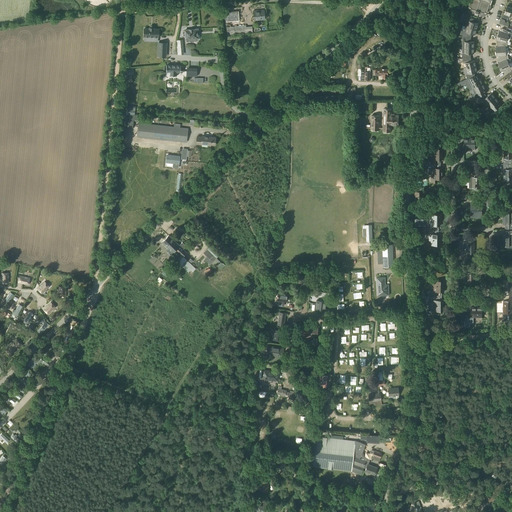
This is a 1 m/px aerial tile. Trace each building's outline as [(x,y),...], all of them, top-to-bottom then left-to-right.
[(471,1),(468,7),(471,8),(470,11),(475,12),(475,13),(478,14),(484,16),(486,13),(488,7),(490,8),(491,5),(489,5),(490,0),(468,0),(469,0),(471,1)] [(503,16),(502,17),(508,18),(509,16),(511,8),(507,6),(504,14),(503,14),(503,16)] [(264,10),(253,11),(253,20),(264,20),(264,10)] [(238,11),(225,12),(226,22),(239,21),(238,16),(238,11)] [(170,22),(170,15),(168,15),(168,12),(161,12),(160,21),(170,22)] [(468,18),(467,20),(467,22),(468,23),(467,27),(477,29),(478,23),(473,22),(474,19),(468,18)] [(234,27),(226,27),(227,35),(246,33),(245,25),(234,27)] [(461,30),(460,34),(463,35),(463,36),(469,37),(469,35),(470,35),(470,33),(472,34),(475,35),(477,29),(467,27),(465,26),(464,30),(461,30)] [(149,29),(144,29),(144,36),(158,37),(158,30),(153,29),(153,28),(149,28),(149,29)] [(499,31),(498,35),(507,38),(508,35),(509,35),(511,33),(502,28),(500,31),(499,31)] [(198,38),(197,29),(185,30),(185,33),(183,33),(183,36),(185,36),(186,39),(190,39),(194,39),(194,38),(198,38)] [(498,35),(496,40),(498,40),(497,43),(507,45),(508,42),(506,41),(507,38),(498,35)] [(462,42),(462,47),(474,48),(474,42),(469,42),(469,37),(463,36),(462,42)] [(462,53),(462,58),(468,57),(469,53),(474,53),(474,48),(462,47),(462,53)] [(369,52),(367,54),(372,59),(379,53),(375,48),(370,52),(369,52)] [(506,51),(496,51),(496,56),(498,56),(498,59),(508,57),(507,54),(506,54),(506,51)] [(468,57),(462,58),(463,63),(465,63),(467,68),(476,66),(475,60),(469,62),(468,57)] [(499,62),(498,63),(500,67),(511,62),(510,59),(509,60),(508,57),(498,59),(499,62)] [(511,64),(511,62),(500,67),(501,71),(503,71),(504,74),(511,68),(511,67),(511,66),(511,65),(511,64)] [(166,65),(166,72),(169,72),(170,72),(170,75),(176,75),(176,72),(180,72),(181,66),(170,65),(169,65),(166,65)] [(468,74),(466,74),(467,79),(473,77),(472,73),(477,72),(476,66),(467,68),(468,74)] [(375,75),(383,76),(383,78),(388,79),(388,75),(388,69),(380,68),(380,69),(375,69),(375,75)] [(467,79),(460,83),(462,86),(465,85),(463,82),(467,80),(472,89),(482,83),(480,78),(475,81),(473,77),(467,79)] [(467,81),(465,82),(470,92),(473,91),(467,81)] [(482,83),(472,89),(477,98),(484,93),(486,92),(485,89),(482,83)] [(484,93),(477,98),(480,102),(482,101),(486,105),(495,97),(491,93),(487,97),(484,93)] [(495,97),(486,105),(489,109),(488,111),(491,114),(501,105),(498,102),(499,102),(495,97)] [(391,109),(384,108),(383,133),(390,133),(390,125),(398,125),(398,115),(391,115),(391,109)] [(124,114),(121,135),(125,136),(126,128),(128,120),(128,117),(129,117),(129,114),(124,114)] [(379,131),(379,115),(376,115),(371,115),(371,131),(379,131)] [(138,123),(137,137),(186,142),(188,128),(138,123)] [(197,136),(196,144),(201,145),(201,144),(208,145),(210,146),(210,145),(215,145),(216,137),(202,136),(202,137),(197,136)] [(459,144),(459,153),(466,153),(466,148),(475,148),(475,138),(464,138),(464,144),(459,144)] [(511,146),(503,147),(503,164),(511,163),(511,146)] [(427,159),(427,164),(440,164),(440,160),(442,160),(442,148),(431,148),(431,159),(427,159)] [(176,167),(178,156),(165,155),(165,162),(172,163),(172,167),(176,167)] [(511,163),(503,164),(503,180),(510,180),(510,186),(511,185),(511,163)] [(423,164),(423,172),(427,172),(431,172),(431,179),(437,179),(442,179),(442,168),(440,168),(440,164),(427,164),(423,164)] [(481,172),(469,172),(469,188),(481,188),(481,172)] [(471,203),(471,217),(481,217),(481,203),(471,203)] [(511,213),(503,213),(503,224),(506,224),(506,228),(511,228),(511,213)] [(425,225),(425,230),(438,230),(438,226),(440,226),(440,214),(429,214),(429,225),(425,225)] [(372,240),(371,225),(366,225),(366,229),(363,229),(363,236),(367,236),(367,240),(372,240)] [(425,230),(425,238),(429,238),(429,245),(440,245),(440,234),(438,234),(438,230),(425,230)] [(503,235),(503,246),(511,246),(511,231),(506,231),(506,235),(503,235)] [(169,235),(165,239),(176,249),(180,253),(181,254),(183,256),(187,253),(183,249),(186,246),(182,243),(179,246),(169,235)] [(165,239),(162,242),(168,249),(166,250),(171,254),(171,253),(175,257),(179,261),(183,257),(183,256),(181,254),(180,253),(176,249),(165,239)] [(461,253),(461,258),(471,258),(471,254),(474,254),(474,243),(463,243),(463,253),(461,253)] [(393,244),(382,245),(383,267),(394,266),(393,244)] [(207,249),(204,253),(207,256),(213,262),(217,258),(207,249)] [(461,268),(461,272),(463,272),(463,283),(473,283),(474,272),(471,272),(471,268),(461,268)] [(9,272),(1,273),(1,283),(10,283),(9,272)] [(30,278),(21,276),(22,275),(19,274),(18,278),(20,278),(19,283),(29,285),(30,278)] [(384,277),(376,278),(377,295),(383,295),(383,294),(388,293),(388,285),(385,285),(384,277)] [(511,279),(503,280),(503,291),(509,291),(509,296),(511,295),(511,279)] [(429,291),(429,295),(435,295),(435,292),(442,292),(444,292),(444,280),(433,280),(433,291),(429,291)] [(46,281),(38,289),(43,294),(51,286),(46,281)] [(5,300),(12,291),(8,289),(1,298),(5,300)] [(279,294),(278,305),(283,305),(284,300),(287,300),(288,295),(279,294)] [(429,295),(429,300),(433,300),(433,311),(444,311),(444,300),(442,300),(435,300),(435,295),(429,295)] [(503,301),(503,313),(511,312),(511,295),(509,296),(509,301),(503,301)] [(51,301),(43,310),(48,315),(57,307),(51,301)] [(316,301),(315,310),(323,311),(324,302),(316,301)] [(461,321),(461,325),(464,325),(464,326),(470,326),(470,322),(473,322),(473,317),(482,317),(482,307),(471,307),(471,313),(465,313),(464,321),(461,321)] [(36,327),(39,330),(47,321),(43,318),(36,327)] [(309,337),(310,327),(302,326),(301,336),(309,337)] [(317,327),(310,327),(309,337),(316,338),(317,327)] [(273,340),(281,341),(282,331),(274,330),(273,340)] [(17,338),(5,351),(12,357),(13,355),(16,357),(23,349),(21,347),(24,344),(17,338)] [(267,346),(265,356),(282,358),(283,348),(267,346)] [(34,357),(28,364),(31,367),(37,360),(34,357)] [(262,370),(261,380),(277,382),(278,372),(262,370)] [(20,375),(17,378),(26,386),(28,383),(20,375)] [(319,375),(318,387),(326,388),(327,376),(319,375)] [(13,389),(10,392),(19,399),(22,396),(13,389)] [(7,393),(4,396),(13,404),(16,400),(7,393)] [(380,393),(368,395),(369,402),(381,401),(380,393)] [(2,434),(0,435),(0,436),(6,443),(9,440),(2,434)] [(13,434),(10,437),(17,443),(19,445),(21,442),(19,439),(16,437),(17,436),(16,434),(15,435),(13,434)] [(367,434),(366,442),(379,443),(380,435),(367,434)] [(313,436),(310,467),(351,471),(352,461),(357,448),(354,447),(354,440),(313,436)] [(351,470),(351,471),(361,474),(363,468),(366,460),(366,458),(365,457),(361,456),(362,452),(365,444),(354,440),(354,447),(357,448),(352,461),(351,470)] [(367,465),(365,471),(374,474),(377,468),(367,465)] [(260,476),(259,490),(267,491),(268,477),(260,476)] [(269,511),(270,504),(263,503),(263,506),(255,505),(254,510),(255,510),(254,511),(269,511)]
